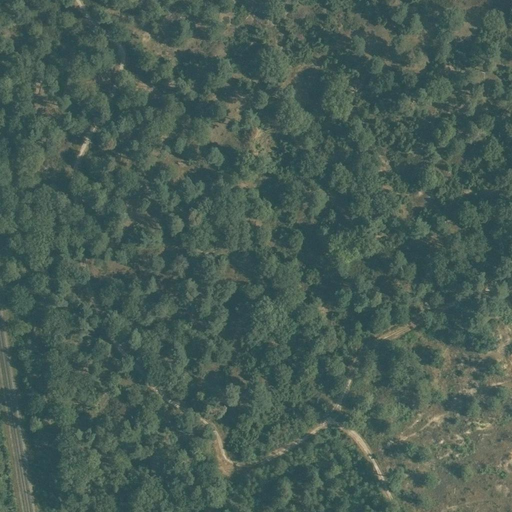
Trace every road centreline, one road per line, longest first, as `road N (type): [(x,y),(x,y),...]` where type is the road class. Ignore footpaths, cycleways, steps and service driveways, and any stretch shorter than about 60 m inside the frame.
road 1 (track): [(333,417),(262,462),(235,464),(213,429),(160,392),(114,343),(83,269),(73,188),(123,49),(80,0)]
road 2 (track): [(511,291),(473,294),(371,349),(333,417)]
